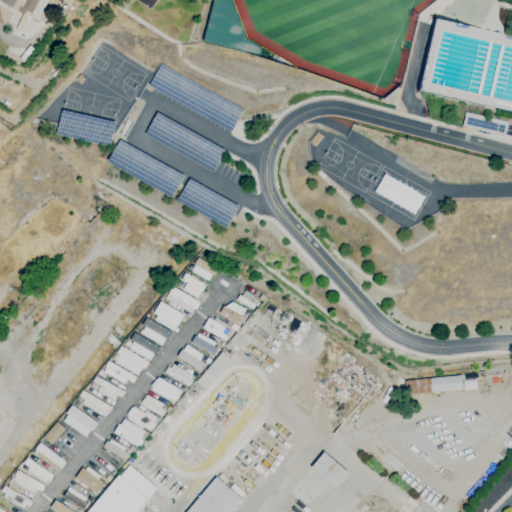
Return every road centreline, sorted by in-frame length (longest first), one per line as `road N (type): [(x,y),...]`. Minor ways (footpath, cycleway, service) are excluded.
road 1 (residential): [(511,343),(436,348),(384,327),(273,206),(263,173),(270,144),(313,109),(338,108),(511,154)]
road 2 (residential): [(37,511),(222,289)]
